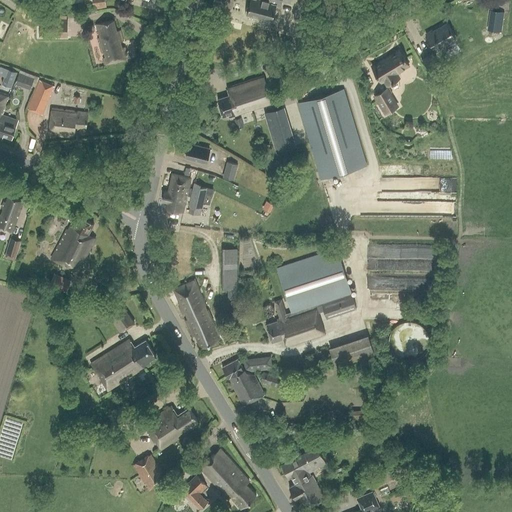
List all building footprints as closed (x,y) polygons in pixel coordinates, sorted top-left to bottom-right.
[(105,0),(37,0),(38,6),(91,0),(92,0),(94,10),(107,8),(105,0)] [(250,0),(247,14),(272,20),(276,5),(281,7),(282,0),(284,0),(291,2),(291,0),(250,0)] [(67,16),(59,16),(59,20),(40,19),(40,35),(66,36),(67,16)] [(105,66),(110,64),(126,60),(125,56),(127,55),(125,47),(123,47),(121,42),(124,41),(121,30),(118,31),(115,21),(96,26),(98,36),(99,36),(99,38),(97,38),(105,66)] [(441,47),(455,39),(447,24),(433,31),(432,30),(426,33),(436,51),(442,48),(441,47)] [(388,85),(400,78),(397,73),(409,65),(400,50),(373,66),(382,82),(385,80),(388,85)] [(428,72),(440,65),(432,52),(420,60),(424,64),(428,72)] [(17,71),(7,68),(1,83),(12,86),(17,71)] [(35,87),(37,81),(39,77),(20,70),(15,83),(30,89),(31,85),(35,87)] [(230,117),(273,104),(264,76),(227,88),(230,95),(218,98),(223,116),(229,114),(230,117)] [(54,86),(39,79),(27,108),(41,114),(54,86)] [(384,115),(399,106),(388,87),(373,95),(384,115)] [(344,89),(298,102),(321,179),(367,166),(344,89)] [(14,138),(20,119),(5,113),(11,94),(0,90),(0,137),(3,138),(5,135),(14,138)] [(285,105),(266,111),(278,151),(298,145),(285,105)] [(88,113),(74,111),(51,108),(48,134),(74,137),(75,127),(86,128),(88,113)] [(237,129),(244,127),(241,117),(235,119),(237,129)] [(210,148),(190,143),(186,157),(206,162),(210,148)] [(238,164),(227,161),(223,177),(234,180),(238,164)] [(191,178),(174,174),(169,191),(166,190),(163,201),(168,202),(166,209),(184,213),(188,196),(191,197),(192,191),(189,191),(190,188),(188,187),(191,178)] [(202,209),(207,188),(194,184),(192,191),(191,197),(188,206),(190,206),(189,211),(200,214),(201,209),(202,209)] [(0,229),(11,233),(23,201),(8,196),(6,203),(4,202),(1,208),(4,209),(2,214),(0,213),(0,229)] [(275,202),(268,199),(265,207),(272,210),(275,202)] [(93,243),(97,236),(89,232),(94,224),(79,215),(74,224),(71,222),(67,229),(51,258),(77,272),(93,243)] [(20,240),(11,237),(5,257),(14,260),(20,240)] [(239,287),(239,246),(225,246),(225,287),(239,287)] [(277,268),(294,320),(318,312),(323,310),(326,318),(356,308),(352,294),(337,248),(277,268)] [(71,280),(55,273),(49,285),(66,293),(71,280)] [(221,338),(217,329),(213,321),(214,321),(209,309),(207,310),(205,306),(207,305),(195,279),(174,288),(181,304),(179,305),(183,314),(185,313),(188,319),(186,319),(194,336),(196,335),(201,346),(221,338)] [(326,334),(318,312),(294,320),(290,321),(282,298),(274,300),(281,320),(267,324),(272,342),(285,338),(288,346),(326,334)] [(121,333),(136,323),(121,301),(107,310),(121,333)] [(375,354),(369,335),(330,347),(336,367),(375,354)] [(149,361),(156,357),(146,340),(135,346),(130,339),(91,363),(108,389),(150,363),(149,361)] [(244,368),(252,372),(273,369),(271,355),(244,359),(244,368)] [(252,372),(244,368),(243,369),(238,359),(222,367),(228,378),(229,377),(232,383),(231,384),(243,406),(265,395),(252,372)] [(279,387),(282,378),(264,372),(261,381),(279,387)] [(161,449),(199,424),(189,408),(177,415),(172,406),(143,425),(146,429),(147,428),(150,432),(148,433),(154,443),(157,442),(161,449)] [(92,427),(90,443),(97,444),(99,428),(92,427)] [(282,464),(288,476),(291,475),(296,484),(290,487),(296,500),(299,498),(305,509),(326,498),(316,478),(315,479),(311,471),(326,463),(317,446),(282,464)] [(257,495),(246,483),(249,481),(221,449),(199,467),(227,499),(229,496),(241,509),(257,495)] [(167,480),(151,453),(133,465),(149,490),(167,480)] [(207,487),(196,475),(181,489),(199,508),(207,501),(200,494),(207,487)] [(372,486),(368,478),(351,486),(355,493),(372,486)] [(180,487),(173,483),(168,491),(175,496),(180,487)] [(357,498),(362,509),(354,511),(372,511),(381,508),(374,491),(357,498)]
